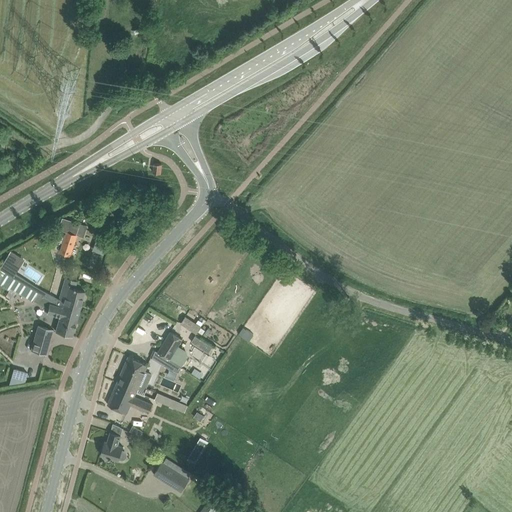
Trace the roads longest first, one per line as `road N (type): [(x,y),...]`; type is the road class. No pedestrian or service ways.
road 1 (tertiary): [(46,511),(81,374),(104,321),(207,196)]
road 2 (unclassified): [(511,343),(331,283),(226,202),(207,196)]
road 3 (secondary): [(364,0),(170,111)]
road 4 (secondary): [(184,122),(336,28),(367,0)]
